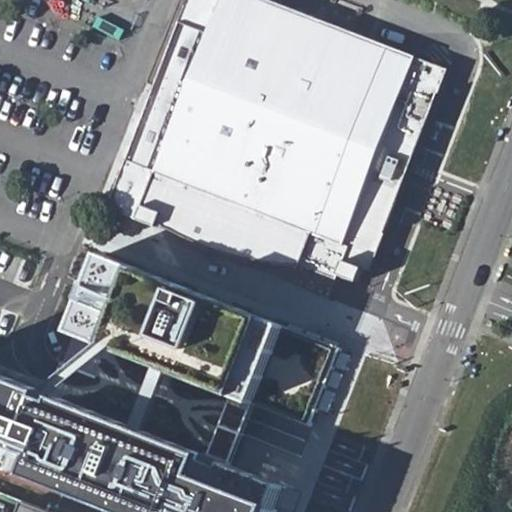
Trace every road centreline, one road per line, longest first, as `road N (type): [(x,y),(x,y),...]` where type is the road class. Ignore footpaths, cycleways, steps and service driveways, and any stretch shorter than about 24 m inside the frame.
road 1 (unclassified): [(380,511),(511,171)]
road 2 (unknown): [(80,404),(199,444)]
road 3 (unknown): [(109,333),(225,372)]
